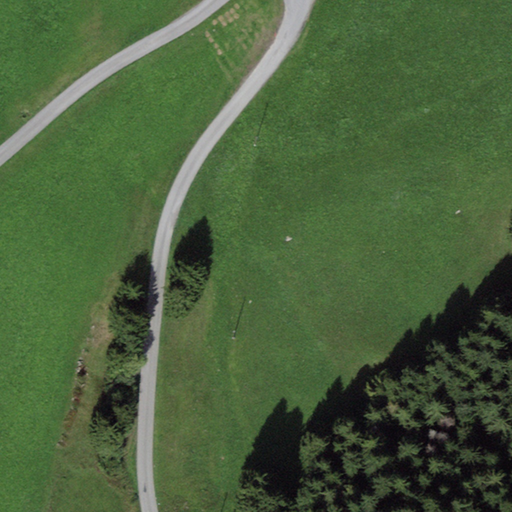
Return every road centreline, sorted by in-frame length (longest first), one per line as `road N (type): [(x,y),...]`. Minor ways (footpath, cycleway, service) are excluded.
road 1 (track): [(300,0),(279,48),(192,165),(164,230),(145,462),(153,511)]
road 2 (track): [(0,157),(95,76),(215,0)]
